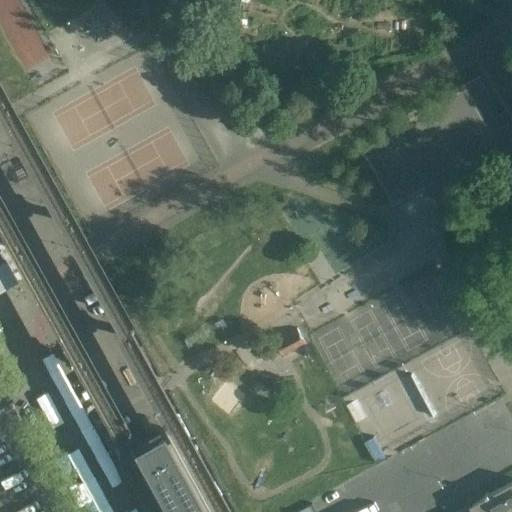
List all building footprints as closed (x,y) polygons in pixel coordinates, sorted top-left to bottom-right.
[(0,286),(15,278),(5,259),(0,250),(0,286)] [(438,265),(399,281),(399,288),(406,304),(400,306),(400,319),(422,319),(427,331),(438,331),(420,338),(436,338),(436,349),(461,349),(461,369),(463,373),(475,369),(484,391),(484,369),(491,387),(491,379),(473,336),(454,336),(465,331),(438,265)] [(306,345),(297,328),(276,340),(285,356),(306,345)] [(339,390),(371,383),(365,356),(332,363),(339,390)] [(214,511),(169,430),(139,446),(175,511),(214,511)] [(511,511),(511,481),(490,494),(488,492),(485,494),(486,496),(483,498),(481,499),(479,500),(469,505),(462,510),(457,511),(511,511)]
